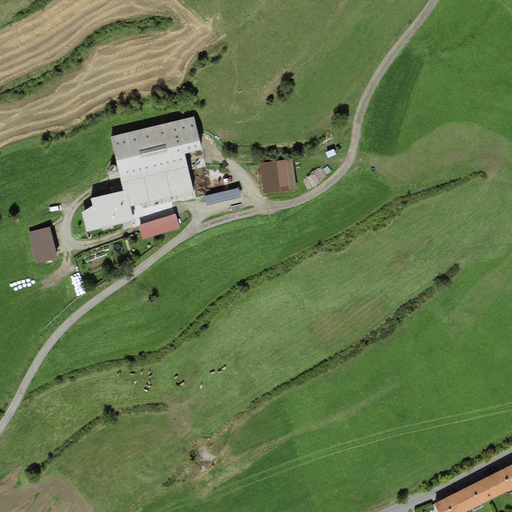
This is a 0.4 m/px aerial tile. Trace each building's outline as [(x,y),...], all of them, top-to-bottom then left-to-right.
[(192,116),(110,136),(124,189),(91,198),(93,205),(83,212),(87,230),(121,222),(132,219),(129,206),(193,191),(183,152),(200,148),(192,116)] [(292,160),(259,163),(262,193),(295,189),(292,160)] [(175,213),(137,225),(142,239),(180,228),(175,213)] [(50,227),(28,232),(36,263),(58,258),(50,227)] [(511,462),(447,496),(433,503),(437,511),(460,511),(511,485),(511,462)]
